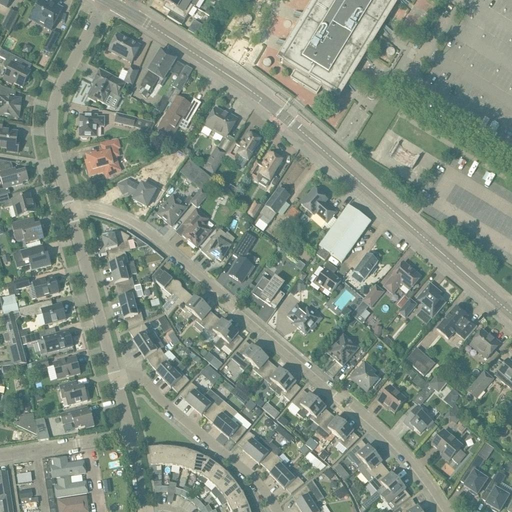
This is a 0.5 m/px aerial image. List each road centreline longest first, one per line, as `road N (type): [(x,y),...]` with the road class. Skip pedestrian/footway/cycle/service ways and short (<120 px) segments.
road 1 (residential): [(445,511),(397,445),(355,405),(234,312),(148,232),(112,212),(68,209)]
road 2 (unclassified): [(511,313),(286,118),(129,12)]
road 3 (residential): [(68,209),(50,127),(54,103),(106,0)]
road 4 (residential): [(279,511),(260,483),(143,380),(115,381)]
road 5 (residential): [(115,381),(68,209)]
